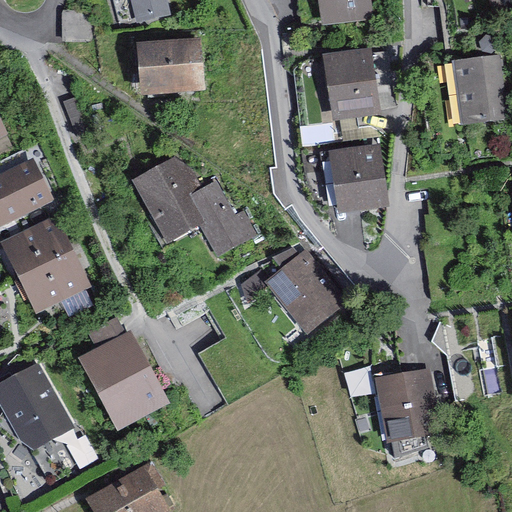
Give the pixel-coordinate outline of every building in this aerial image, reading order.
[(130,0),(137,24),(173,15),(168,0),(130,0)] [(375,19),(371,0),(318,0),(323,27),(375,19)] [(511,11),(511,7),(510,0),(490,0),(494,15),(511,11)] [(93,42),(93,11),(68,11),(67,41),(93,42)] [(475,29),(474,16),(462,18),(463,30),(475,29)] [(483,51),(493,53),(499,47),(496,38),(486,36),(481,42),(483,51)] [(206,91),(200,39),(136,47),(142,98),(206,91)] [(382,114),(371,48),(323,55),(334,121),(382,114)] [(510,118),(500,54),(453,62),(463,126),(510,118)] [(97,131),(84,95),(65,101),(77,137),(97,131)] [(0,139),(9,135),(0,116),(0,139)] [(390,206),(380,143),(329,151),(339,214),(390,206)] [(217,180),(203,188),(192,168),(174,159),(128,184),(163,247),(201,226),(218,257),(258,234),(245,210),(236,215),(217,180)] [(0,226),(1,228),(55,201),(35,160),(0,176),(0,226)] [(0,244),(18,280),(75,251),(57,216),(0,244)] [(248,302),(267,287),(308,335),(350,301),(307,250),(301,255),(295,248),(273,258),(283,270),(269,281),(260,270),(242,286),(248,302)] [(75,251),(18,280),(36,316),(93,287),(75,251)] [(132,330),(127,333),(118,317),(87,333),(96,349),(78,358),(117,432),(171,403),(132,330)] [(511,333),(476,340),(486,396),(511,391),(511,333)] [(197,370),(179,338),(161,348),(180,380),(197,370)] [(87,435),(73,442),(67,432),(76,427),(40,362),(0,383),(0,401),(28,453),(32,451),(51,486),(100,459),(87,435)] [(445,433),(431,368),(376,379),(389,445),(393,444),(397,460),(428,448),(426,437),(445,433)] [(161,474),(153,461),(85,501),(91,511),(172,511),(152,479),(161,474)]
